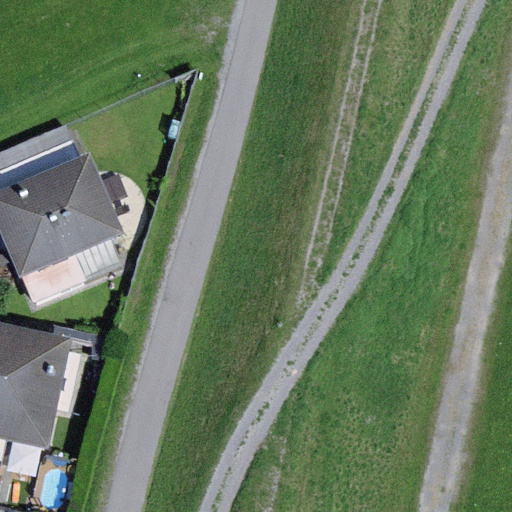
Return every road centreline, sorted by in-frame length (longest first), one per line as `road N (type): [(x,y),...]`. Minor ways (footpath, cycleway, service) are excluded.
road 1 (track): [(221,511),(387,222),(483,0)]
road 2 (track): [(278,511),(383,0)]
road 3 (track): [(444,511),(511,187)]
